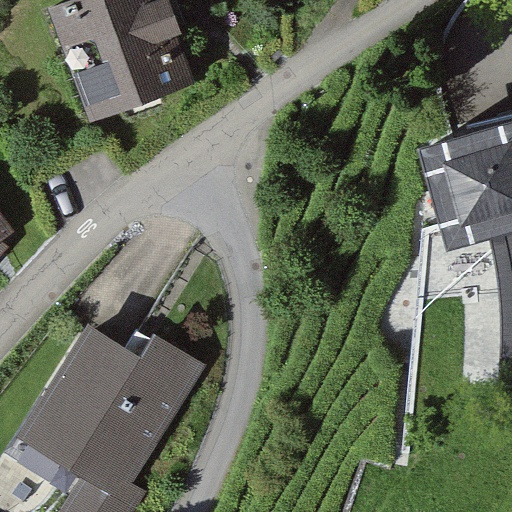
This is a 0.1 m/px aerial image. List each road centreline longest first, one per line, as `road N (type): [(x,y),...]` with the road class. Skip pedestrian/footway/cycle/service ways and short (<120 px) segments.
road 1 (residential): [(200,150),(233,241),(242,342),(185,511)]
road 2 (residential): [(200,150),(424,0)]
road 3 (residential): [(0,319),(102,208),(200,150)]
